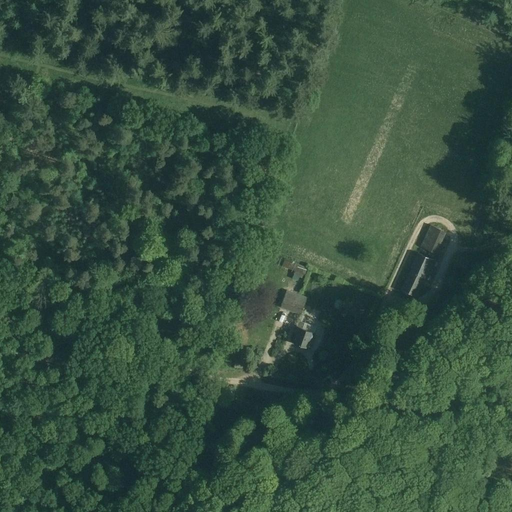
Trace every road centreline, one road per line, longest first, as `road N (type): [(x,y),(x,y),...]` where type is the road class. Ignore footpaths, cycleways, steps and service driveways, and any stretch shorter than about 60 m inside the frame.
road 1 (unclassified): [(281,389),(0,317)]
road 2 (unknown): [(371,300),(416,218),(429,210),(451,225),(441,263),(422,290),(395,300)]
road 3 (track): [(511,306),(347,414)]
road 4 (unknown): [(281,389),(344,354),(371,300)]
